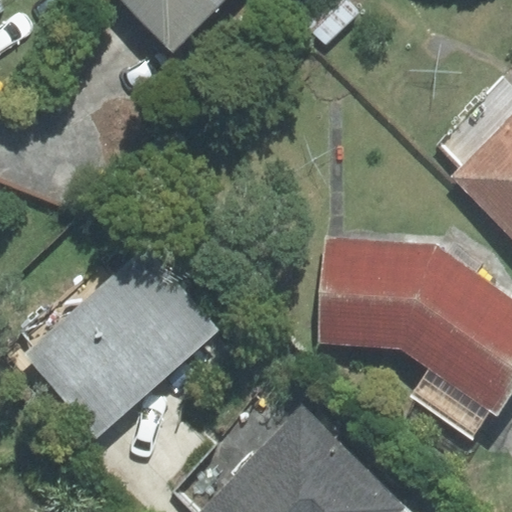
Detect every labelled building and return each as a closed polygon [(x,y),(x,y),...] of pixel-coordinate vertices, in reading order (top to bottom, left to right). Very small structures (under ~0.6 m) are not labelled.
[(0,0),(0,13),(18,0),(0,0)] [(231,0),(152,0),(194,40),(231,0)] [(314,0),(307,7),(332,37),(366,9),(357,0),(314,0)] [(511,120),(465,170),(511,214),(511,120)] [(511,274),(450,235),(336,230),(331,336),(417,340),(443,356),(425,383),(490,424),(508,395),(511,397),(511,274)] [(161,236),(38,346),(112,428),(235,318),(161,236)] [(317,392),(204,511),(409,511),(427,493),(317,392)]
